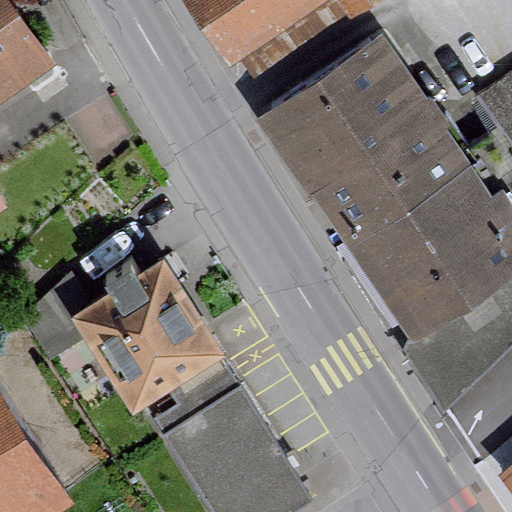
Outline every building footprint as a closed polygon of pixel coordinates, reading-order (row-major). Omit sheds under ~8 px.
[(0,0),(0,86),(49,54),(12,0),(0,0)] [(191,0),(227,54),(310,0),(191,0)] [(344,229),(463,144),(380,27),(260,112),(344,229)] [(511,53),(479,75),(511,126),(511,53)] [(511,214),(463,144),(344,229),(413,331),(398,342),(443,405),(511,332),(511,214)] [(220,346),(159,247),(67,303),(128,402),(145,417),(204,511),(274,511),(283,507),(278,498),(273,490),(290,479),(222,369),(220,346)] [(0,351),(0,511),(29,511),(72,490),(0,351)] [(290,479),(273,490),(278,498),(283,507),(291,502),(301,497),(295,487),(290,479)]
